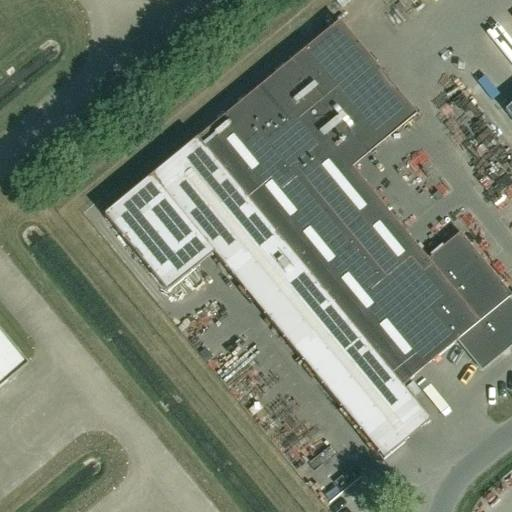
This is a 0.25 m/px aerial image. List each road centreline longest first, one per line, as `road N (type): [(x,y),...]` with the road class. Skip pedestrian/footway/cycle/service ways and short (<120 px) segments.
road 1 (unknown): [(426,511),(231,288)]
road 2 (unknown): [(455,0),(404,36),(401,52),(511,222)]
